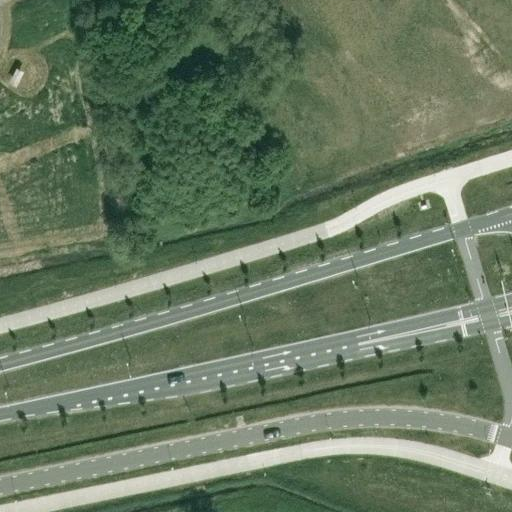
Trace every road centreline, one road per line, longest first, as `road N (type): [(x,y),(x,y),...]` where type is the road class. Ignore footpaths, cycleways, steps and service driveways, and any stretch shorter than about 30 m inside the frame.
road 1 (secondary): [(511,212),(0,363)]
road 2 (unclassified): [(511,437),(428,418),(354,416),(0,485)]
road 3 (secondary): [(0,413),(355,336)]
road 4 (primary): [(355,336),(379,346),(511,319)]
road 5 (secondary): [(355,336),(511,299)]
